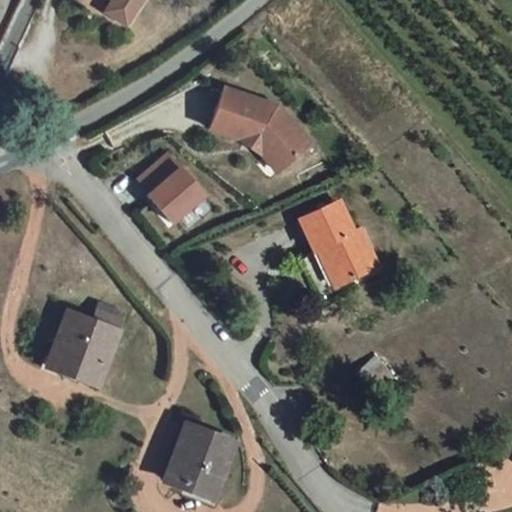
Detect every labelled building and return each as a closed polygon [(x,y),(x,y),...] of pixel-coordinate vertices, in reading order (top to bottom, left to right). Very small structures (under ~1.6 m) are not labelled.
[(144,0),(105,0),(109,3),(100,14),(123,30),(144,0)] [(224,89),(210,128),(242,139),(252,143),(263,155),(276,170),(283,164),(307,143),(275,107),(224,89)] [(137,179),(149,193),(146,195),(168,222),(201,194),(167,154),(137,179)] [(338,289),(373,275),(359,239),(353,242),(340,212),(303,226),(316,258),(324,256),(338,289)] [(68,314),(47,369),(99,388),(119,334),(126,316),(101,306),(94,324),(68,314)] [(373,390),(392,374),(380,361),(374,366),(369,362),(357,371),(373,390)] [(208,501),(229,445),(176,424),(155,481),(208,501)]
